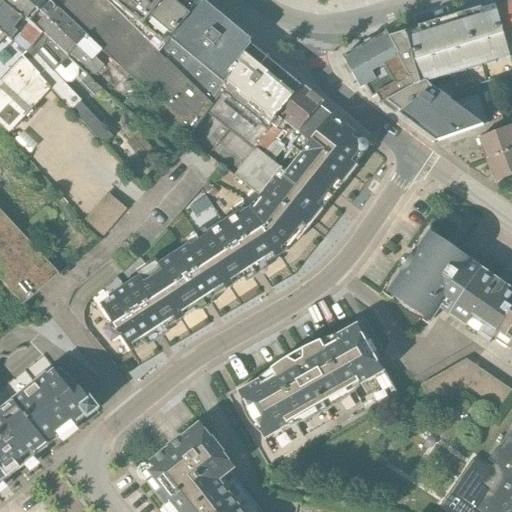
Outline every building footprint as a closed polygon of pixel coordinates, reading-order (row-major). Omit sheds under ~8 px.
[(86,71),(93,77),(104,67),(95,60),(103,51),(49,0),(0,0),(0,1),(79,68),(84,73),(86,71)] [(206,114),(212,105),(157,54),(136,34),(100,0),(49,0),(192,132),(206,114)] [(100,0),(136,34),(165,0),(100,0)] [(165,0),(136,34),(157,54),(201,3),(196,0),(165,0)] [(79,68),(0,1),(0,29),(26,53),(23,57),(52,90),(103,146),(112,137),(81,104),(80,101),(64,84),(70,83),(78,76),(79,68)] [(511,2),(495,8),(509,59),(511,68),(511,2)] [(157,54),(212,105),(229,78),(227,75),(251,46),(252,46),(201,3),(157,54)] [(501,62),(509,59),(495,8),(390,39),(410,78),(377,97),(381,104),(379,105),(380,106),(415,87),(426,83),(428,84),(501,62)] [(26,53),(0,29),(0,125),(9,135),(52,90),(22,57),(23,57),(26,53)] [(372,99),(410,78),(386,33),(342,58),(359,89),(360,89),(365,87),(372,99)] [(206,114),(251,150),(253,147),(278,118),(301,87),(251,46),(227,75),(229,78),(212,105),(206,114)] [(278,118),(253,147),(256,149),(273,163),(282,152),(273,144),(287,126),(297,134),(320,107),(322,104),(301,87),(278,118)] [(480,125),(450,102),(450,101),(439,94),(401,114),(437,141),(480,125)] [(320,107),(297,134),(309,144),(332,116),(320,107)] [(368,149),(368,146),(367,144),(366,143),(364,142),(362,142),(361,140),(332,116),(309,144),(285,173),(281,170),(259,197),(248,209),(280,257),(283,255),(284,254),(286,252),(328,200),(323,196),(329,189),(334,192),(367,151),(368,149)] [(511,126),(478,139),(486,160),(511,150),(511,126)] [(256,149),(234,177),(259,197),(281,170),(273,163),(256,149)] [(511,150),(486,160),(494,182),(494,183),(511,175),(511,150)] [(106,232),(129,206),(111,190),(88,216),(106,232)] [(275,259),(276,260),(280,257),(248,209),(242,205),(235,210),(238,216),(208,233),(204,228),(194,235),(230,289),(234,287),(234,285),(243,279),(246,283),(266,269),(264,266),(275,259)] [(0,277),(23,306),(58,275),(0,212),(0,277)] [(447,316),(481,270),(428,234),(388,292),(425,317),(422,321),(422,322),(428,326),(431,323),(439,311),(447,316)] [(147,267),(180,321),(185,319),(185,317),(193,311),(198,311),(203,310),(208,308),(213,303),(215,298),(225,291),(226,292),(230,289),(194,235),(184,242),(187,246),(160,265),(157,260),(147,267)] [(180,321),(147,267),(133,276),(136,280),(100,306),(130,352),(144,343),(147,346),(168,333),(165,329),(175,323),(177,324),(180,321)] [(447,316),(488,345),(493,338),(511,309),(511,290),(481,270),(447,316)] [(511,309),(493,338),(511,351),(511,309)] [(230,398),(266,467),(395,395),(380,369),(373,347),(366,335),(360,331),(357,326),(335,336),(324,340),(308,347),(289,357),(272,368),(257,381),(230,398)] [(0,391),(43,357),(30,343),(21,350),(15,352),(7,358),(0,358),(0,391)] [(464,396),(496,418),(511,394),(511,392),(466,359),(420,385),(436,413),(464,396)] [(49,446),(96,409),(67,374),(64,376),(60,370),(55,374),(53,371),(47,375),(46,374),(13,400),(49,446)] [(49,446),(13,400),(0,410),(0,434),(4,440),(23,466),(49,446)] [(224,479),(235,470),(212,438),(210,438),(199,423),(148,463),(150,467),(148,469),(144,468),(141,470),(141,474),(142,477),(144,478),(147,478),(148,481),(145,484),(167,511),(190,511),(223,487),(226,485),(226,482),(224,479)] [(511,511),(511,430),(499,450),(496,448),(487,460),(493,465),(489,471),(472,460),(438,508),(443,511),(511,511)] [(0,443),(0,484),(23,466),(4,440),(0,443)] [(242,511),(223,487),(190,511),(242,511)]
